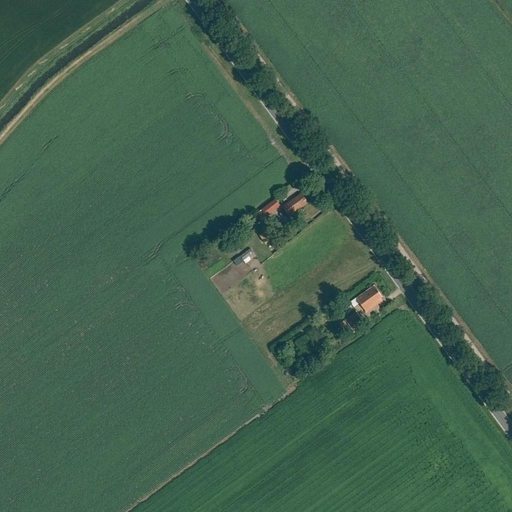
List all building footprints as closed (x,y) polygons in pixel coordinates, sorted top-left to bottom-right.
[(281,214),(286,222),(301,211),(300,210),(308,204),(302,194),(283,208),(285,211),(281,214)] [(280,207),(275,201),(262,211),(267,217),(280,207)] [(275,239),(269,230),(260,236),(266,245),(275,239)] [(244,261),(254,253),(251,249),(241,257),(244,261)] [(251,270),(260,265),(256,257),(247,263),(251,270)] [(374,287),(351,304),(354,308),(360,304),(367,313),(382,302),(380,300),(382,298),(374,287)] [(364,322),(356,312),(345,321),(353,331),(355,333),(360,329),(358,326),(364,322)]
